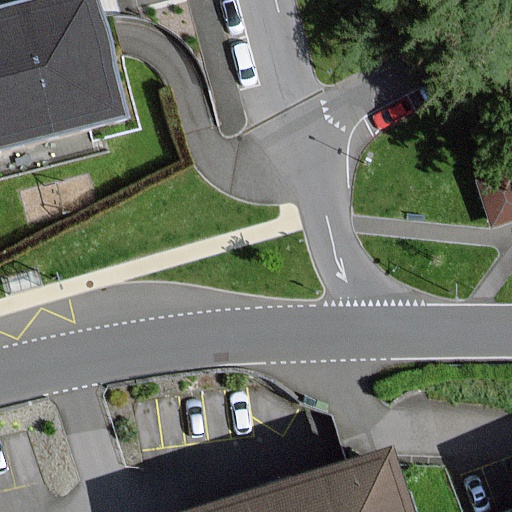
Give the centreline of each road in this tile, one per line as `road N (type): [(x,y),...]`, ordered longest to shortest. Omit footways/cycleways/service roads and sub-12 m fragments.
road 1 (residential): [(374,338),(196,334),(0,373)]
road 2 (unclassified): [(511,17),(290,118)]
road 3 (unclassified): [(290,118),(374,338)]
road 4 (unclassified): [(511,338),(374,338)]
road 5 (unclassified): [(263,0),(290,118)]
